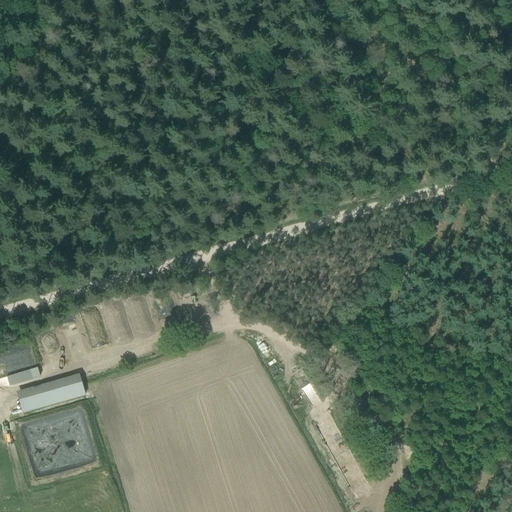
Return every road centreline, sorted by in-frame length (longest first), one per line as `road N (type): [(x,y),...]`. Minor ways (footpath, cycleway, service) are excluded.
road 1 (track): [(0,316),(511,167)]
road 2 (track): [(416,511),(384,426),(361,398),(289,340),(229,319),(200,257)]
road 3 (track): [(218,0),(450,185)]
